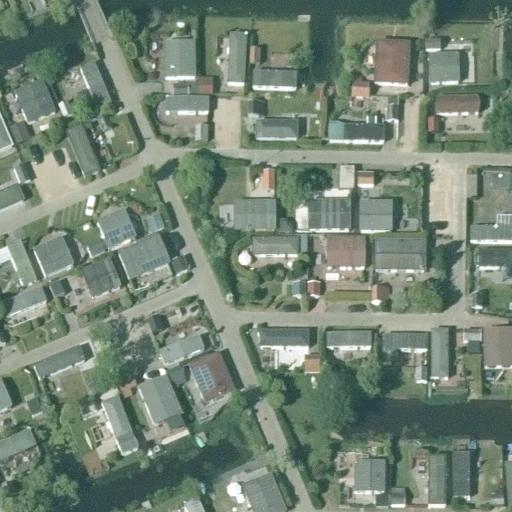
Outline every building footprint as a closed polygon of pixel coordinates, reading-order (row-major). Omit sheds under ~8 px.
[(247,79),(249,29),(231,28),(229,78),(247,79)] [(166,37),(167,75),(198,74),(197,36),(166,37)] [(411,80),(412,37),(378,36),(377,79),(411,80)] [(430,78),(461,78),(462,48),(431,48),(430,78)] [(97,57),(82,63),(99,106),(114,99),(97,57)] [(255,65),(255,83),(299,84),(300,66),(255,65)] [(355,75),(354,93),(371,93),(372,75),(355,75)] [(28,119),(57,110),(47,76),(17,85),(28,119)] [(438,91),(438,109),(482,108),(481,90),(438,91)] [(211,119),(211,93),(167,92),(167,118),(211,119)] [(301,135),(300,113),(267,114),(267,96),(254,96),(255,136),(301,135)] [(0,104),(0,147),(15,142),(0,104)] [(20,139),(32,133),(24,117),(12,123),(20,139)] [(330,136),(386,138),(387,120),(331,118),(330,136)] [(68,147),(73,157),(107,139),(103,130),(68,147)] [(341,183),(356,184),(356,163),(341,162),(341,183)] [(263,186),(277,186),(276,166),(262,166),(263,186)] [(19,178),(0,186),(0,205),(26,194),(19,178)] [(310,195),(309,226),(353,226),(353,195),(310,195)] [(279,225),(278,196),(233,196),(233,226),(279,225)] [(395,197),(361,196),(361,227),(395,227),(395,197)] [(126,204),(98,217),(111,245),(139,232),(126,204)] [(472,222),(472,238),(511,237),(511,209),(497,210),(497,221),(472,222)] [(64,230),(34,244),(48,273),(77,260),(64,230)] [(162,231),(120,246),(131,276),(142,272),(145,281),(188,266),(183,253),(172,257),(162,231)] [(329,232),(329,263),(367,263),(368,232),(329,232)] [(301,258),(301,233),(250,234),(250,259),(301,258)] [(428,265),(428,234),(377,235),(378,266),(428,265)] [(26,236),(0,244),(0,255),(2,260),(16,256),(23,281),(38,277),(26,236)] [(511,275),(511,245),(481,245),(481,264),(499,264),(499,276),(511,275)] [(112,253),(83,264),(94,293),(124,282),(112,253)] [(10,319),(51,309),(46,285),(4,295),(10,319)] [(511,323),(485,324),(486,363),(511,363),(511,323)] [(262,341),(311,342),(312,326),(262,324),(262,341)] [(433,324),(433,374),(451,374),(451,324),(433,324)] [(374,342),(374,327),(329,328),(329,343),(374,342)] [(200,329),(161,346),(168,362),(207,344),(200,329)] [(385,329),(385,346),(429,346),(430,330),(385,329)] [(42,375),(87,356),(80,341),(36,360),(42,375)] [(373,354),(373,343),(331,344),(331,354),(373,354)] [(322,344),(277,345),(277,362),(306,361),(306,368),(322,368),(322,344)] [(221,346),(190,360),(208,402),(240,389),(221,346)] [(141,379),(152,420),(183,411),(172,371),(141,379)] [(3,375),(0,375),(0,408),(14,403),(3,375)] [(103,399),(124,451),(141,444),(120,392),(103,399)] [(32,426),(0,438),(0,457),(2,462),(40,447),(32,426)] [(472,493),(472,448),(455,448),(455,493),(472,493)] [(447,455),(430,456),(429,505),(445,506),(447,455)] [(357,456),(356,487),(387,487),(388,457),(357,456)] [(272,468),(243,481),(257,511),(274,511),(289,506),(272,468)] [(176,511),(208,511),(200,494),(174,505),(176,511)]
